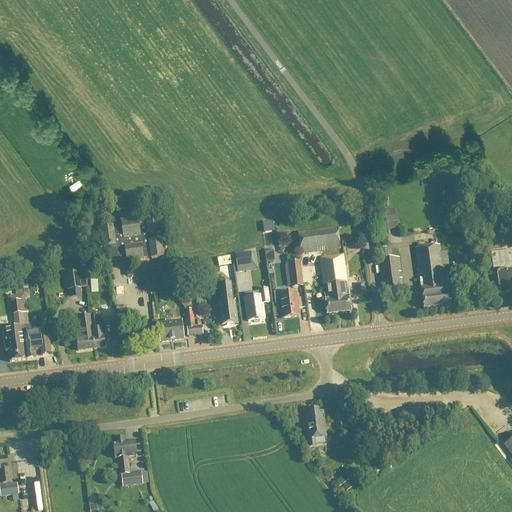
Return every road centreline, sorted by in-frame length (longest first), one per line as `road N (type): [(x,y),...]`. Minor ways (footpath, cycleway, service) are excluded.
road 1 (unclassified): [(0,440),(316,396),(328,384),(321,341)]
road 2 (unclassified): [(377,334),(349,179),(225,0)]
road 3 (tertiary): [(0,383),(321,341)]
road 4 (tertiary): [(377,334),(511,316)]
